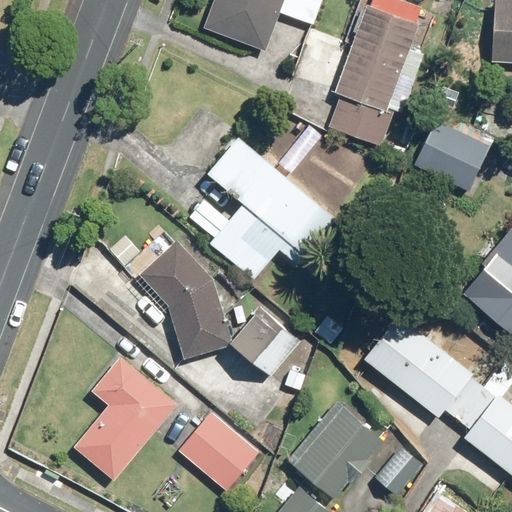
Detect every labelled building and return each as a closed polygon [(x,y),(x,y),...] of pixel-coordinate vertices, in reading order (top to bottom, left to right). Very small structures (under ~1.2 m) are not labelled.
[(212,0),(202,26),(264,49),(282,0),(212,0)] [(511,0),(496,0),(492,60),(511,61),(511,0)] [(369,7),(324,124),(366,140),(410,22),(369,7)] [(437,122),(414,166),(467,193),(490,148),(437,122)] [(331,221),(235,137),(204,172),(238,202),(205,239),(251,279),(276,250),(292,265),(331,221)] [(511,227),(455,293),(511,341),(511,227)] [(138,273),(166,304),(180,353),(228,340),(211,280),(174,239),(138,273)] [(511,480),(511,407),(395,317),(359,362),(511,480)] [(255,318),(230,345),(264,376),(289,349),(255,318)] [(172,402),(152,387),(153,386),(118,357),(91,390),(105,401),(70,446),(112,479),(172,402)] [(339,409),(293,462),(331,495),(377,442),(339,409)] [(207,413),(179,448),(223,483),(251,447),(207,413)] [(422,463),(399,446),(374,480),(397,497),(422,463)] [(321,511),(296,490),(276,511),(321,511)] [(440,495),(427,511),(460,511),(461,511),(440,495)]
